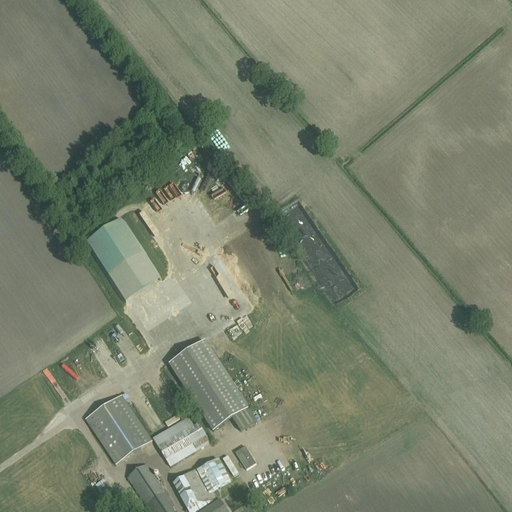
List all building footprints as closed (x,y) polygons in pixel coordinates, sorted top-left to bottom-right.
[(127,229),(97,249),(131,301),(161,281),(127,229)] [(214,434),(233,421),(242,433),(258,423),(206,341),(169,366),(214,434)] [(116,466),(152,442),(123,397),(85,421),(116,466)] [(170,468),(211,444),(199,424),(158,448),(170,468)] [(248,465),(250,469),(259,465),(248,443),(237,449),(246,466),(248,465)] [(229,454),(224,457),(235,476),(240,473),(229,454)] [(196,511),(213,501),(210,494),(231,483),(219,460),(197,471),(197,470),(173,484),(188,511),(196,511)] [(174,511),(173,510),(175,508),(147,465),(128,479),(149,511),(174,511)] [(104,478),(97,484),(101,488),(108,483),(104,478)] [(228,511),(220,499),(199,511),(228,511)]
